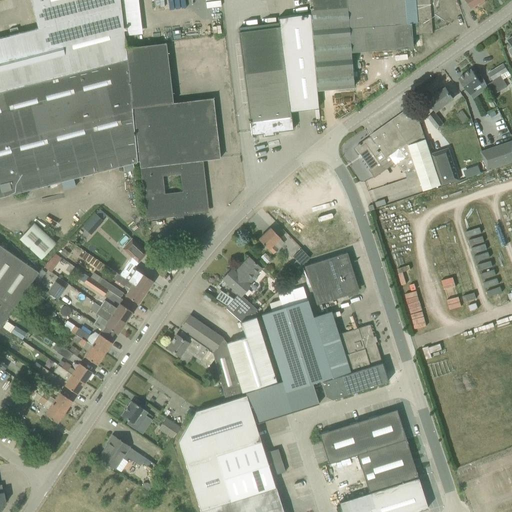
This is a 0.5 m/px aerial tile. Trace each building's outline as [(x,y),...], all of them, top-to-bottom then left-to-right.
[(10,35),(0,37),(0,197),(122,165),(124,172),(134,170),(132,163),(138,161),(125,47),(120,7),(119,0),(29,0),(37,28),(18,33),(17,28),(13,29),(9,30),(10,35)] [(309,0),(310,13),(312,33),(313,40),(316,80),(317,90),(353,87),(350,52),(403,48),(403,49),(412,48),(411,34),(431,33),(428,0),(309,0)] [(464,0),(470,8),(477,3),(478,5),(483,2),(482,0),(481,0),(464,0)] [(238,32),(244,80),(246,95),(249,120),(248,120),(248,122),(249,122),(251,135),(263,133),(264,136),(272,134),(272,132),(292,129),(292,127),(291,119),(290,112),(318,109),(317,90),(316,80),(313,40),(312,33),(310,13),(277,17),(279,27),(238,32)] [(220,158),(212,98),(202,99),(173,103),(165,43),(125,47),(138,161),(144,210),(146,220),(146,218),(169,215),(169,217),(175,216),(174,214),(182,213),(183,216),(189,215),(188,213),(206,211),(200,165),(203,165),(203,161),(220,158)] [(493,81),(486,85),(493,95),(507,86),(501,75),(507,71),(503,64),(489,73),(493,81)] [(476,91),(474,89),(480,84),(481,85),(485,82),(484,81),(480,74),(477,77),(471,69),(458,79),(470,95),(476,91)] [(428,101),(437,112),(454,99),(446,88),(428,101)] [(419,176),(418,176),(423,191),(440,185),(414,107),(371,137),(376,144),(379,142),(389,156),(407,143),(408,145),(419,176)] [(427,117),(436,129),(443,123),(434,111),(427,117)] [(499,116),(493,119),(495,126),(502,123),(499,116)] [(463,124),(466,129),(472,125),(468,120),(463,124)] [(418,176),(419,176),(408,145),(407,143),(389,156),(379,142),(376,144),(371,137),(371,136),(356,147),(371,168),(369,169),(375,177),(396,162),(403,173),(404,172),(405,173),(406,178),(418,176)] [(511,140),(481,151),(488,170),(511,161),(511,140)] [(448,148),(431,154),(442,185),(459,180),(448,148)] [(375,202),(376,208),(386,204),(384,199),(375,202)] [(97,208),(93,212),(97,216),(101,212),(97,208)] [(18,240),(40,260),(56,243),(34,222),(18,240)] [(438,236),(450,233),(448,227),(436,230),(438,236)] [(278,249),(273,245),(280,238),(270,228),(258,239),(272,254),(278,249)] [(146,253),(131,239),(123,249),(138,263),(146,253)] [(0,326),(38,272),(0,245),(0,326)] [(60,253),(65,258),(69,253),(63,248),(60,253)] [(292,264),(298,270),(301,266),(309,258),(301,249),(292,257),(296,260),(292,264)] [(356,290),(348,264),(350,263),(347,252),(304,266),(316,304),(347,295),(347,293),(356,290)] [(55,254),(49,261),(55,265),(61,258),(55,254)] [(225,308),(240,321),(255,317),(254,312),(257,309),(242,296),(252,284),(251,284),(257,277),(256,275),(262,269),(248,257),(239,268),(240,268),(236,273),(231,269),(222,279),(238,294),(225,308)] [(114,263),(110,269),(116,273),(119,267),(114,263)] [(123,269),(119,275),(145,293),(153,282),(145,276),(141,273),(142,271),(134,266),(129,274),(123,269)] [(145,293),(117,273),(113,279),(124,286),(129,289),(125,295),(138,304),(145,293)] [(103,296),(108,290),(98,283),(88,276),(83,283),(103,296)] [(108,290),(120,298),(123,293),(101,278),(98,283),(108,290)] [(47,292),(57,299),(65,288),(55,281),(47,292)] [(30,290),(35,293),(39,287),(35,284),(30,290)] [(452,299),(453,301),(444,303),(447,311),(477,303),(474,293),(452,299)] [(408,308),(420,304),(417,294),(404,298),(408,308)] [(104,300),(100,306),(125,323),(132,312),(119,303),(116,308),(104,300)] [(319,336),(307,300),(281,308),(261,314),(282,381),(285,392),(312,383),(331,377),(332,377),(319,336)] [(125,323),(100,306),(95,313),(107,321),(104,325),(117,334),(125,323)] [(211,352),(215,365),(224,397),(240,393),(226,343),(226,342),(222,338),(190,315),(180,328),(211,349),(212,353),(211,352)] [(245,337),(226,343),(240,393),(276,381),(255,317),(240,321),(245,337)] [(67,321),(63,326),(70,331),(74,325),(67,321)] [(332,377),(331,377),(331,378),(321,381),(325,396),(332,399),(387,382),(369,324),(339,334),(338,330),(319,336),(332,377)] [(15,326),(11,333),(18,338),(22,331),(15,326)] [(81,338),(104,354),(111,343),(95,332),(89,335),(78,327),(74,333),(76,335),(81,338)] [(213,368),(215,365),(211,352),(207,350),(208,349),(191,337),(187,342),(176,335),(167,348),(180,357),(184,350),(200,361),(201,360),(213,368)] [(104,354),(81,338),(77,343),(82,347),(87,351),(83,356),(96,365),(104,354)] [(72,353),(68,350),(60,345),(56,352),(68,360),(72,353)] [(71,345),(68,350),(72,353),(76,356),(80,351),(71,345)] [(426,358),(432,356),(429,347),(423,349),(426,358)] [(0,359),(0,367),(5,371),(9,366),(0,359)] [(32,368),(51,382),(56,376),(36,362),(32,368)] [(65,362),(61,367),(84,383),(92,372),(78,363),(74,370),(69,367),(71,365),(65,362)] [(84,383),(61,367),(58,365),(53,372),(67,381),(64,385),(77,394),(84,383)] [(178,441),(200,511),(282,511),(271,476),(285,471),(278,449),(264,453),(255,424),(319,404),(312,383),(285,392),(282,381),(245,393),(246,395),(221,403),(196,411),(195,411),(187,426),(178,441)] [(24,392),(32,398),(36,393),(27,387),(24,392)] [(45,391),(41,396),(47,400),(52,403),(64,412),(72,401),(59,392),(54,399),(50,396),(51,394),(45,391)] [(47,400),(41,396),(37,393),(33,398),(48,409),(44,414),(57,423),(64,412),(52,403),(47,400)] [(170,397),(166,402),(175,410),(179,405),(170,397)] [(131,401),(121,415),(128,420),(126,423),(136,429),(147,412),(143,409),(139,406),(131,401)] [(396,409),(318,433),(328,464),(357,455),(369,493),(338,502),(341,511),(414,511),(427,508),(396,409)] [(158,429),(172,439),(180,427),(166,417),(158,429)] [(109,444),(104,450),(99,458),(120,472),(127,462),(121,458),(122,457),(126,460),(128,457),(140,466),(146,458),(130,447),(112,436),(107,443),(109,444)] [(511,511),(511,481),(493,488),(501,511),(511,511)]
